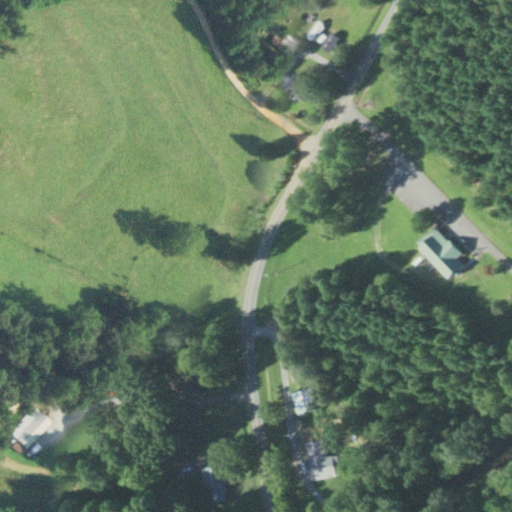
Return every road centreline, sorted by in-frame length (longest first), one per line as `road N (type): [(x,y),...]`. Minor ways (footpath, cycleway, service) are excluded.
road 1 (residential): [(267,511),(243,389),(246,286),(366,32),(389,0)]
road 2 (residential): [(343,89),(476,248),(511,278)]
road 3 (residential): [(191,0),(226,67),(312,148)]
